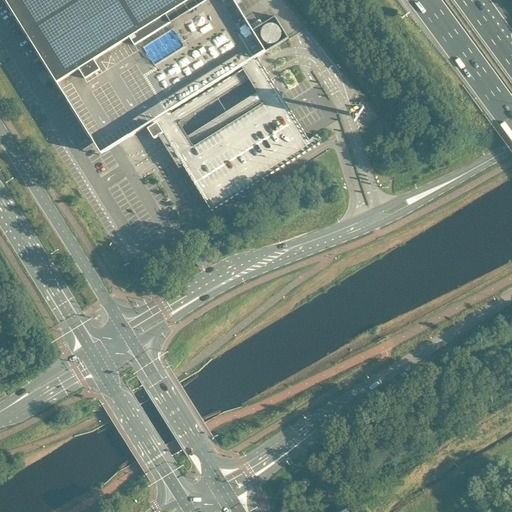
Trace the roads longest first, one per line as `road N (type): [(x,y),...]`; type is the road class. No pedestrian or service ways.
road 1 (primary): [(123,329),(0,133)]
road 2 (unclassified): [(336,407),(511,297)]
road 3 (tertiary): [(186,301),(372,219)]
road 4 (primary): [(0,201),(88,350)]
road 5 (primary): [(217,479),(132,344)]
road 6 (primary): [(97,365),(181,498)]
road 7 (motorway): [(427,0),(511,114)]
